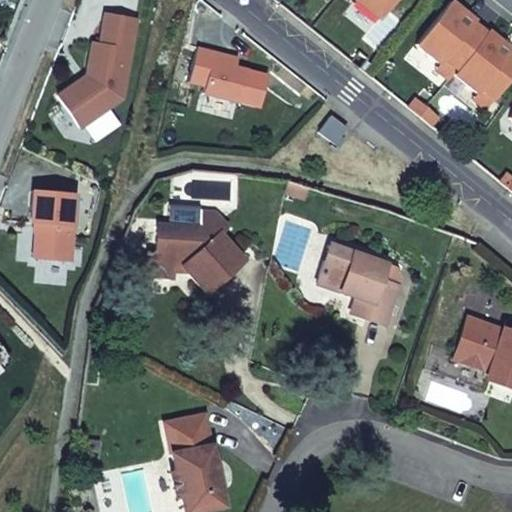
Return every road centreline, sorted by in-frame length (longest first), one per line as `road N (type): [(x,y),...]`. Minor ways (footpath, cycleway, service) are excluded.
road 1 (track): [(43,511),(72,309),(148,172),(298,172),(511,237)]
road 2 (tertiary): [(511,222),(235,0)]
road 3 (residential): [(273,511),(277,495),(326,449),(389,441),(511,480)]
road 4 (residential): [(53,0),(6,121)]
